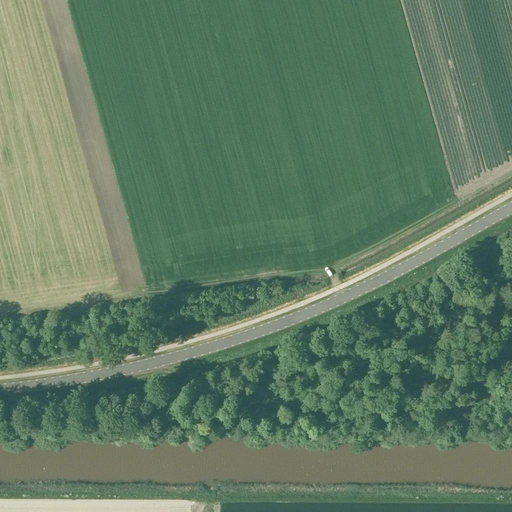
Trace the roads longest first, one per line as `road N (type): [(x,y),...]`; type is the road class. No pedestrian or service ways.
road 1 (tertiary): [(0,389),(108,373),(265,329),(361,290),(511,207)]
road 2 (track): [(170,358),(180,386),(253,398),(400,398),(511,373)]
